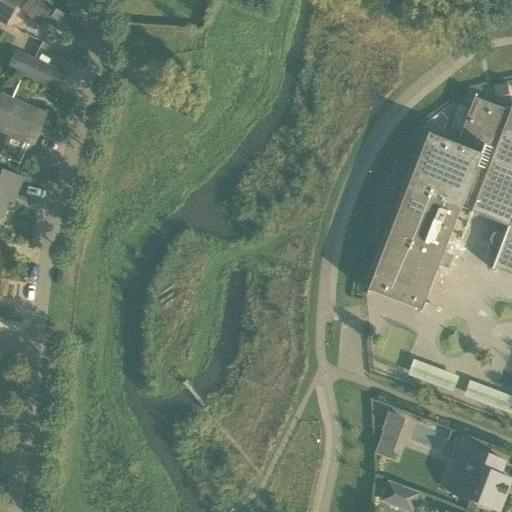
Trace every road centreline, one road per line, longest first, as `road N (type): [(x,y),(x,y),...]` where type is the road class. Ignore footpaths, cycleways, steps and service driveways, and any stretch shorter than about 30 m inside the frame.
road 1 (residential): [(33,349),(54,215),(90,92),(91,30),(79,0)]
road 2 (residential): [(13,511),(33,349)]
